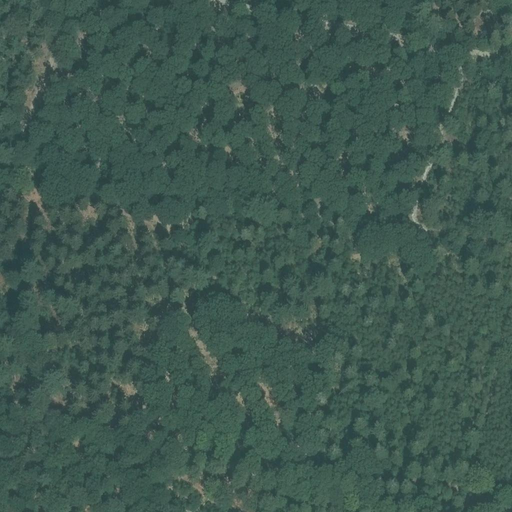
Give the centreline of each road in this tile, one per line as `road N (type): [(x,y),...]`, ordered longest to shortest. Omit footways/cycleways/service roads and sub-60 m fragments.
road 1 (track): [(224,511),(140,442),(198,179),(511,247)]
road 2 (track): [(0,403),(399,511)]
road 3 (track): [(511,290),(464,511)]
road 4 (track): [(0,204),(78,0)]
road 5 (track): [(511,69),(316,27)]
road 6 (track): [(464,59),(407,224)]
road 7 (track): [(316,27),(181,0)]
